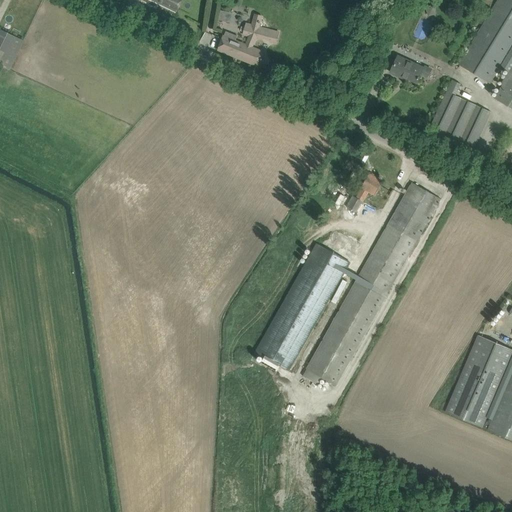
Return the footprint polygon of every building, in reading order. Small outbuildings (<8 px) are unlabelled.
[(181,0),(151,0),(175,11),(176,12),(181,0)] [(490,83),(511,48),(511,0),(499,0),(459,64),(490,83)] [(219,19),(231,22),(233,13),(222,10),(219,19)] [(262,60),(265,52),(253,47),(255,37),(268,40),(268,41),(277,43),(279,31),(259,27),(261,16),(254,14),(252,25),(245,24),(243,35),(249,37),(248,45),(236,40),(238,36),(226,31),(225,35),(219,50),(258,66),(260,60),(262,60)] [(0,67),(9,72),(22,42),(0,32),(0,67)] [(417,83),(421,74),(424,68),(399,56),(391,73),(402,78),(402,76),(417,83)] [(499,90),(494,98),(511,109),(511,65),(506,75),(503,73),(495,86),(499,90)] [(434,121),(430,130),(473,150),(478,141),(490,114),(455,97),(461,84),(453,80),(447,93),(434,121)] [(374,194),(377,190),(382,181),(370,174),(356,198),(353,196),(347,207),(357,213),(370,191),(374,194)] [(420,236),(436,208),(441,199),(412,183),(386,229),(383,234),(359,277),(347,269),(351,263),(318,244),(254,352),(289,371),(294,363),(296,365),(345,273),(357,280),(357,281),(308,368),(303,376),(317,384),(321,378),(336,386),(420,236)] [(341,194),(335,203),(340,206),(345,197),(341,194)] [(483,428),(511,358),(511,349),(477,335),(444,412),(483,428)] [(511,439),(511,371),(487,429),(511,439)]
